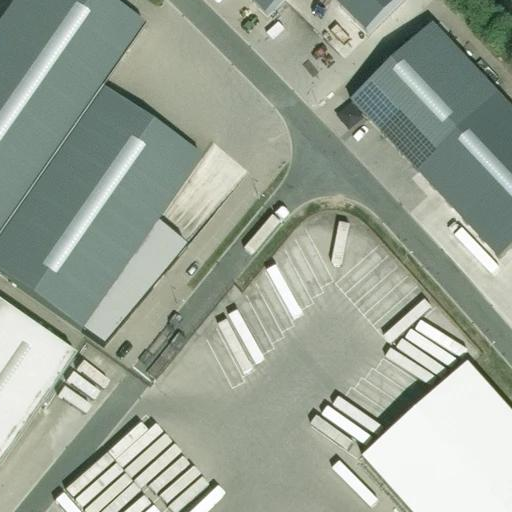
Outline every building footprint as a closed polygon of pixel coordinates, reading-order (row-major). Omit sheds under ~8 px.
[(102,0),(16,0),(0,24),(0,276),(103,350),(186,250),(157,225),(201,161),(102,92),(145,29),(102,0)] [(248,0),(267,18),(285,0),(248,0)] [(511,111),(434,28),(352,104),(499,262),(511,249),(511,111)] [(0,466),(75,359),(0,307),(0,466)] [(511,511),(511,417),(469,368),(364,462),(408,511),(511,511)]
